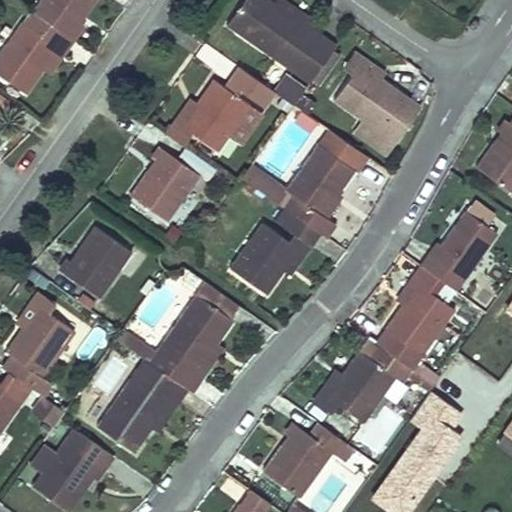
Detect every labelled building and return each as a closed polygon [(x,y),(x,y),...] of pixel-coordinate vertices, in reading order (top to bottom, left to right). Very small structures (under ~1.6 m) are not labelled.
[(95,0),(39,0),(32,11),(33,12),(56,28),(70,8),(83,18),(95,0)] [(242,0),(225,24),(271,56),(296,21),(275,6),(276,5),(275,3),(269,0),(242,0)] [(296,21),(271,56),(281,64),(305,28),(310,21),(280,0),(277,0),(275,3),(276,5),(275,6),(296,21)] [(70,8),(56,28),(72,40),(80,29),(76,27),(83,18),(70,8)] [(56,28),(33,12),(24,25),(21,23),(0,52),(0,75),(25,94),(42,70),(43,69),(41,67),(55,47),(47,41),(56,28)] [(43,69),(42,70),(47,74),(72,40),(56,28),(47,41),(55,47),(41,67),(43,69)] [(294,102),(307,82),(332,47),(305,28),(281,64),(290,70),(274,92),(292,105),(294,102)] [(340,53),(332,47),(307,82),(315,88),(340,53)] [(342,68),(351,75),(357,66),(377,79),(378,78),(381,79),(384,74),(353,52),(342,68)] [(357,66),(351,75),(333,101),(393,144),(419,107),(381,79),(378,78),(377,79),(357,66)] [(272,91),(238,67),(227,81),(261,106),(272,91)] [(182,126),(191,132),(217,151),(249,105),(212,79),(195,103),(194,104),(196,106),(182,126)] [(190,99),(166,134),(182,145),(191,132),(182,126),(196,106),(194,104),(195,103),(190,99)] [(511,144),(506,153),(493,143),(476,167),(511,193),(511,192),(511,120),(510,123),(511,124),(511,144)] [(501,133),(493,143),(506,153),(511,144),(511,124),(510,123),(505,120),(497,130),(501,133)] [(354,170),(364,156),(327,130),(317,144),(354,170)] [(293,196),(284,208),(318,232),(327,238),(335,226),(324,218),(308,208),(323,186),(336,195),(354,170),(317,144),(285,190),(293,196)] [(153,159),(147,169),(159,178),(174,158),(158,147),(150,156),(153,159)] [(207,180),(214,170),(182,148),(176,157),(207,180)] [(159,178),(147,169),(129,194),(165,220),(197,174),(174,158),(159,178)] [(241,177),(252,185),(284,208),(293,196),(285,190),(250,164),(241,177)] [(308,208),(324,218),(333,207),(329,205),(336,195),(323,186),(308,208)] [(284,208),(273,222),(289,233),(292,230),(310,243),(318,232),(284,208)] [(442,282),(454,291),(494,233),(464,211),(439,246),(438,247),(456,260),(441,282),(442,282)] [(266,294),(283,271),(284,270),(282,268),(297,248),(285,239),(262,223),(229,269),(266,294)] [(58,268),(75,280),(98,296),(130,252),(94,226),(76,251),(68,260),(65,259),(58,268)] [(292,230),(289,233),(285,239),(297,248),(282,268),(284,270),(283,271),(288,274),(310,243),(292,230)] [(441,282),(456,260),(438,247),(439,246),(433,243),(418,265),(421,267),(438,279),(441,282)] [(438,279),(418,265),(394,297),(405,305),(376,345),(378,346),(409,368),(453,308),(434,294),(442,282),(441,282),(438,279)] [(16,324),(21,328),(22,327),(23,328),(38,307),(48,314),(55,304),(38,292),(16,324)] [(156,351),(149,362),(178,383),(184,387),(215,342),(217,343),(233,320),(196,295),(156,351)] [(8,355),(0,366),(1,367),(7,371),(29,388),(40,395),(41,395),(49,384),(40,378),(73,332),(48,314),(38,307),(23,328),(22,327),(21,328),(3,352),(8,355)] [(149,362),(156,351),(121,327),(119,330),(114,338),(144,359),(149,362)] [(407,376),(428,391),(432,385),(411,370),(378,346),(376,345),(367,338),(358,351),(341,374),(343,376),(327,398),(337,404),(361,422),(382,394),(392,379),(394,377),(402,382),(407,376)] [(215,342),(184,387),(185,388),(191,392),(222,348),(217,343),(215,342)] [(149,362),(144,359),(96,426),(132,451),(150,427),(148,425),(178,383),(149,362)] [(96,386),(112,392),(122,366),(106,360),(96,386)] [(330,413),(337,404),(327,398),(343,376),(341,374),(336,370),(314,401),(330,413)] [(0,429),(29,388),(7,371),(0,380),(0,429)] [(392,379),(382,394),(389,399),(399,385),(392,379)] [(178,383),(148,425),(150,427),(155,430),(185,388),(184,387),(178,383)] [(62,411),(41,396),(40,395),(29,410),(52,426),(55,421),(58,417),(62,411)] [(293,456),(279,445),(262,470),(299,496),(331,451),(345,461),(354,449),(317,422),(308,435),(293,456)] [(287,434),(279,445),(293,456),(308,435),(291,423),(285,432),(287,434)] [(31,486),(67,511),(85,487),(71,477),(95,444),(72,428),(31,486)] [(95,444),(71,477),(85,487),(92,477),(94,478),(111,455),(95,444)] [(265,511),(271,505),(265,501),(250,490),(233,511),(265,511)] [(308,511),(294,502),(287,511),(308,511)]
